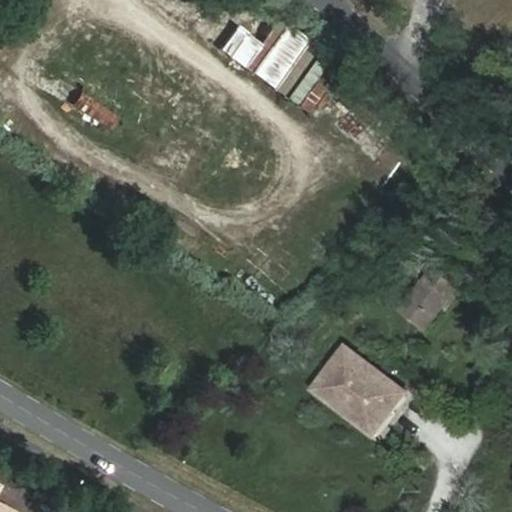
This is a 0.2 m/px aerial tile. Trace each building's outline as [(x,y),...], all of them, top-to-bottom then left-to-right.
[(0,45),(9,34),(0,26),(0,45)] [(112,132),(122,116),(82,90),(71,106),(112,132)] [(322,122),(340,98),(330,91),(312,115),(322,122)] [(360,243),(392,213),(364,183),(332,213),(360,243)] [(426,330),(458,288),(433,269),(401,311),(426,330)] [(373,436),(408,392),(349,346),(314,391),(373,436)]
